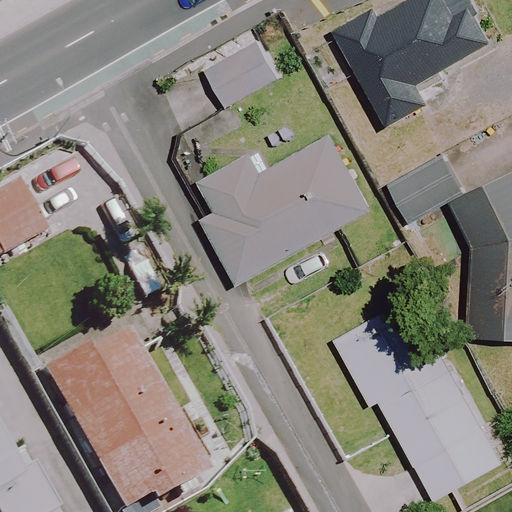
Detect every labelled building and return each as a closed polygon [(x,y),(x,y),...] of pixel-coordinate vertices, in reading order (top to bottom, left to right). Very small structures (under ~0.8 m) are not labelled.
[(454,82),(450,73),(495,51),(470,0),(419,0),(342,38),(388,132),(433,110),(426,95),(454,82)] [(375,214),(333,139),(266,176),(255,157),(204,186),(219,214),(203,223),(239,289),(375,214)] [(462,197),(438,158),(390,187),(414,226),(462,197)] [(0,259),(42,238),(39,232),(77,212),(56,170),(0,199),(0,259)] [(511,179),(460,200),(481,279),(479,341),(511,341),(511,179)] [(439,345),(416,301),(336,342),(373,410),(382,405),(437,505),(506,467),(439,345)] [(145,511),(199,483),(121,337),(38,382),(107,511),(145,511)]
